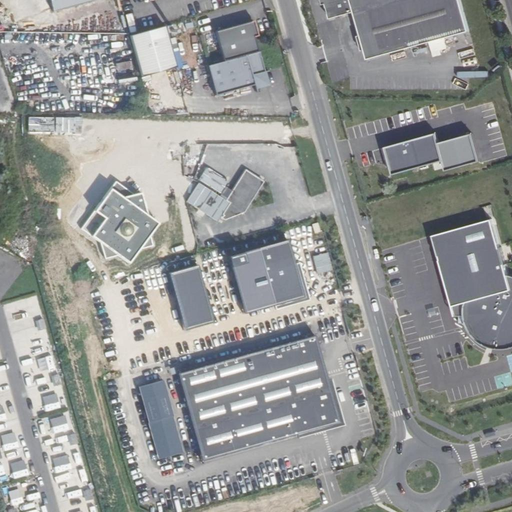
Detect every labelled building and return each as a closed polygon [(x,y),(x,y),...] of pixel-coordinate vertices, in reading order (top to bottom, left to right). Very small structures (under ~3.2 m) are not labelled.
[(50,0),(54,11),(94,0),(50,0)] [(82,44),(118,36),(113,16),(116,16),(112,0),(105,0),(81,5),(86,27),(79,29),(82,44)] [(325,0),(330,18),(355,12),(368,59),(469,31),(460,0),(325,0)] [(215,31),(223,61),(258,51),(250,21),(215,31)] [(165,26),(129,36),(141,77),(177,67),(165,26)] [(106,46),(108,59),(124,56),(122,44),(106,46)] [(223,61),(207,65),(215,95),(253,84),(254,88),(267,84),(258,51),(223,61)] [(436,133),(385,147),(393,174),(444,160),(439,143),(436,133)] [(472,133),(439,143),(444,160),(447,170),(480,161),(472,133)] [(179,159),(179,139),(163,139),(164,160),(179,159)] [(263,182),(245,170),(226,202),(198,185),(186,203),(219,224),(244,214),(263,182)] [(178,176),(164,178),(168,203),(182,201),(178,176)] [(116,255),(127,263),(138,249),(152,246),(149,234),(157,223),(146,214),(140,192),(132,194),(116,181),(80,227),(99,242),(103,258),(116,255)] [(182,204),(174,205),(176,222),(184,220),(182,204)] [(469,330),(472,334),(475,338),(478,341),(483,344),(487,346),(492,348),(498,349),(503,349),(508,348),(511,347),(511,275),(508,275),(505,264),(507,263),(502,247),(500,247),(492,219),(433,235),(439,256),(440,260),(453,306),(465,303),(464,310),(466,321),(467,325),(469,330)] [(243,314),(303,297),(287,239),(227,256),(243,314)] [(184,330),(213,322),(196,262),(167,270),(184,330)] [(10,303),(15,317),(30,311),(25,298),(10,303)] [(26,321),(16,324),(20,336),(30,333),(26,321)] [(203,460),(338,422),(314,335),(178,373),(203,460)] [(51,391),(37,396),(38,402),(53,397),(51,391)] [(150,423),(174,416),(168,391),(143,398),(150,423)] [(44,410),(61,407),(59,400),(43,404),(44,410)] [(47,417),(50,442),(65,440),(61,415),(47,417)] [(184,452),(174,416),(150,423),(160,459),(184,452)] [(18,431),(2,434),(5,450),(21,447),(18,431)] [(55,460),(69,459),(68,444),(54,445),(55,460)] [(23,459),(7,464),(12,479),(28,474),(23,459)]
